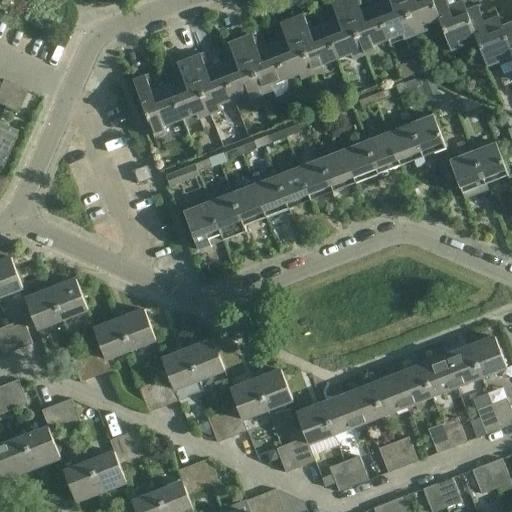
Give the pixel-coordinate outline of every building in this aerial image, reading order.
[(338,19),(323,25),(338,60),(352,55),(354,59),(366,55),(344,0),(337,0),(332,2),(338,19)] [(375,45),(390,39),(376,4),(361,9),(357,0),(344,0),(366,55),(378,50),(375,45)] [(385,0),(376,4),(390,39),(403,34),(405,40),(417,35),(403,0),(385,0)] [(403,0),(417,35),(429,30),(427,25),(440,20),(432,0),(403,0)] [(448,0),(432,0),(440,20),(452,51),(466,46),(464,41),(476,36),(467,11),(463,1),(451,6),(448,0)] [(480,6),(467,11),(476,36),(488,67),(511,58),(511,54),(502,27),(497,16),(486,21),(480,6)] [(303,14),(291,18),(306,55),(313,76),(325,71),(323,66),(338,60),(323,25),(309,30),(303,14)] [(286,39),(272,45),(285,81),(300,75),(302,80),(313,76),(306,55),(291,18),(280,23),(286,39)] [(511,23),(502,27),(511,54),(511,23)] [(251,34),(240,38),(262,96),(274,91),(276,99),(290,93),(285,81),(272,45),(258,50),(251,34)] [(235,59),(220,65),(234,101),(249,95),(251,100),(262,96),(240,38),(228,43),(235,59)] [(221,106),(234,101),(220,65),(207,70),(201,53),(189,58),(211,116),(223,111),(221,106)] [(199,121),(211,116),(189,58),(176,63),(182,79),(169,84),(183,121),(197,115),(199,121)] [(165,128),(183,121),(169,84),(151,91),(145,75),(133,80),(155,137),(167,133),(165,128)] [(418,78),(405,83),(408,91),(421,85),(418,78)] [(16,84),(4,79),(0,87),(0,103),(6,106),(16,84)] [(16,84),(6,106),(19,111),(28,90),(16,84)] [(389,89),(374,95),(377,102),(392,96),(389,89)] [(363,108),(377,102),(374,95),(360,101),(363,108)] [(461,96),(453,99),(459,115),(467,112),(461,96)] [(343,107),(330,112),(333,120),(346,115),(343,107)] [(316,126),(333,120),(330,112),(313,118),(316,126)] [(446,149),(439,129),(433,115),(411,124),(413,129),(423,158),(446,149)] [(18,133),(9,129),(0,124),(0,169),(1,170),(18,133)] [(298,124),(283,130),(287,138),(301,132),(298,124)] [(388,133),(401,166),(423,158),(413,129),(411,124),(388,133)] [(272,144),(287,138),(283,130),(268,136),(272,144)] [(401,166),(388,133),(366,141),(372,159),(378,175),(401,166)] [(254,141),(239,147),(242,155),(257,149),(254,141)] [(372,159),(366,141),(344,150),(357,183),(378,175),(372,159)] [(495,141),(472,150),(485,185),(507,176),(509,176),(495,141)] [(227,160),(242,155),(239,147),(224,152),(227,160)] [(357,183),(344,150),(321,159),(334,192),(357,183)] [(487,190),(485,185),(472,150),(449,159),(464,199),(487,190)] [(195,165),(199,176),(214,171),(210,159),(195,165)] [(321,159),(298,167),(311,201),(334,192),(321,159)] [(166,176),(171,187),(199,176),(195,165),(166,176)] [(147,166),(142,168),(134,171),(139,184),(147,181),(152,179),(147,166)] [(289,209),(311,201),(298,167),(276,176),(289,209)] [(276,176),(254,185),(267,218),(289,209),(276,176)] [(254,185),(232,193),(245,227),(267,218),(254,185)] [(232,193),(209,202),(225,242),(247,234),(245,227),(232,193)] [(184,212),(197,245),(199,252),(225,242),(209,202),(184,212)] [(13,258),(0,262),(0,297),(25,288),(13,258)] [(78,280),(53,289),(65,320),(90,310),(78,280)] [(39,329),(65,320),(53,289),(27,299),(39,329)] [(146,310),(121,319),(132,349),(157,339),(146,310)] [(107,358),(132,349),(121,319),(95,329),(102,347),(87,352),(97,376),(112,371),(107,358)] [(25,320),(9,325),(18,349),(34,344),(25,320)] [(0,344),(4,355),(18,349),(9,325),(0,328),(0,344)] [(471,347),(483,377),(507,368),(496,338),(471,347)] [(214,340),(189,349),(200,379),(225,370),(214,340)] [(483,377),(471,347),(446,357),(458,387),(483,377)] [(176,388),(200,379),(189,349),(164,359),(170,377),(156,383),(166,406),(181,401),(176,388)] [(82,382),(97,376),(87,352),(73,358),(82,382)] [(458,387),(446,357),(422,366),(433,396),(458,387)] [(433,396),(422,366),(397,375),(409,405),(433,396)] [(283,369),(257,379),(269,409),(294,400),(283,369)] [(409,405),(397,375),(372,385),(384,415),(409,405)] [(20,379),(5,384),(14,409),(29,403),(20,379)] [(245,418),(269,409),(257,379),(231,389),(237,403),(223,408),(235,437),(250,431),(245,418)] [(150,412),(166,406),(156,383),(141,388),(150,412)] [(0,414),(14,409),(5,384),(0,386),(0,414)] [(384,415),(372,385),(348,394),(360,424),(384,415)] [(360,424),(348,394),(323,403),(335,434),(360,424)] [(82,421),(72,398),(59,403),(67,427),(82,421)] [(511,409),(508,399),(493,404),(503,429),(511,425),(511,409)] [(43,409),(50,426),(25,436),(37,466),(62,456),(53,433),(67,427),(59,403),(43,409)] [(303,467),(318,461),(311,443),(335,434),(323,403),(298,413),(307,437),(293,442),(303,467)] [(487,435),(503,429),(493,404),(478,410),(487,435)] [(219,442),(235,437),(223,408),(209,413),(219,442)] [(459,418),(443,424),(453,449),(469,443),(459,418)] [(211,428),(209,422),(200,426),(202,432),(211,428)] [(439,454),(453,449),(443,424),(429,429),(439,454)] [(151,452),(142,428),(127,434),(137,457),(151,452)] [(127,434),(112,440),(117,452),(92,461),(104,491),(129,481),(122,463),(137,457),(127,434)] [(25,436),(0,445),(12,475),(37,466),(25,436)] [(409,437),(395,442),(404,467),(419,462),(409,437)] [(303,467),(293,442),(279,448),(288,472),(303,467)] [(389,473),(404,467),(395,442),(380,448),(389,473)] [(0,480),(12,475),(0,445),(0,480)] [(361,455),(346,461),(355,486),(371,480),(361,455)] [(220,482),(211,458),(196,464),(205,488),(220,482)] [(502,458),(487,465),(496,489),(511,483),(502,458)] [(79,501),(104,491),(92,461),(67,471),(79,501)] [(340,492),(355,486),(346,461),(331,467),(340,492)] [(196,464),(181,470),(185,482),(161,492),(168,511),(196,511),(198,511),(191,494),(205,488),(196,464)] [(482,495),(496,489),(487,465),(473,470),(482,495)] [(453,477),(438,483),(448,508),(463,502),(453,477)] [(432,511),(437,511),(448,508),(438,483),(423,489),(432,511)] [(288,511),(279,488),(264,494),(271,511),(288,511)] [(139,511),(168,511),(161,492),(135,501),(139,511)] [(271,511),(264,494),(249,499),(254,511),(252,511),(271,511)] [(410,511),(404,496),(389,502),(393,511),(410,511)] [(375,511),(393,511),(389,502),(374,508),(375,511)]
